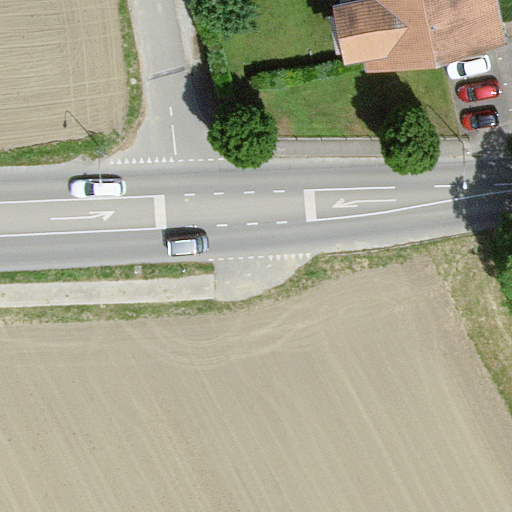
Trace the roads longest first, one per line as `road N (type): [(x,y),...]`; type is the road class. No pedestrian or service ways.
road 1 (secondary): [(181,210),(511,191)]
road 2 (track): [(0,297),(213,288),(251,276),(265,256),(264,207)]
road 3 (residential): [(181,210),(147,0)]
road 4 (secondary): [(0,219),(181,210)]
